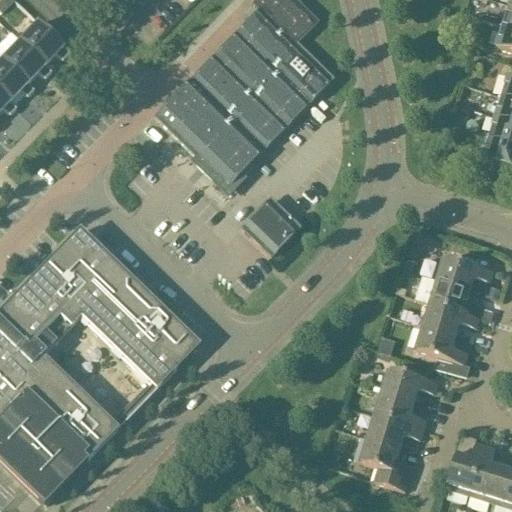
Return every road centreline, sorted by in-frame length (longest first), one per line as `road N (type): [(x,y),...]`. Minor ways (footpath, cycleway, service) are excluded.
road 1 (residential): [(253,351),(71,183)]
road 2 (residential): [(99,511),(253,351)]
road 3 (residential): [(253,351),(335,265),(381,194)]
road 4 (residential): [(381,194),(386,121),(358,0)]
road 5 (residential): [(511,232),(381,194)]
road 6 (residential): [(154,99),(236,0)]
